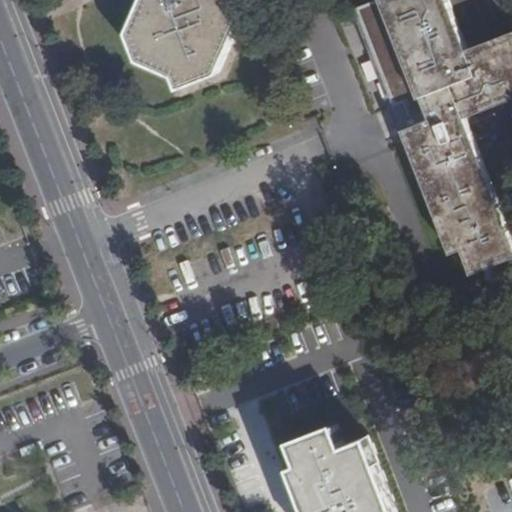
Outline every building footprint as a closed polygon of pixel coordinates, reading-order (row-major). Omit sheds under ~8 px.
[(175,76),(180,88),(218,73),(229,52),(226,43),(234,40),(244,19),(236,0),(144,0),(132,30),(143,61),(160,69),(171,65),(175,76)] [(416,121),(404,126),(451,251),(464,246),(473,271),(511,256),(511,235),(466,115),(511,97),(511,18),(507,5),(482,14),(491,39),(468,47),(450,0),(372,0),(358,6),(396,105),(407,100),(416,121)] [(396,105),(404,126),(416,121),(407,100),(396,105)] [(303,495),(309,511),(396,511),(379,466),(373,468),(362,441),(345,447),(336,424),(293,440),(303,465),(300,466),(310,493),(303,495)] [(369,438),(362,441),(373,468),(379,466),(369,438)] [(293,469),(303,495),(310,493),(300,466),(293,469)]
